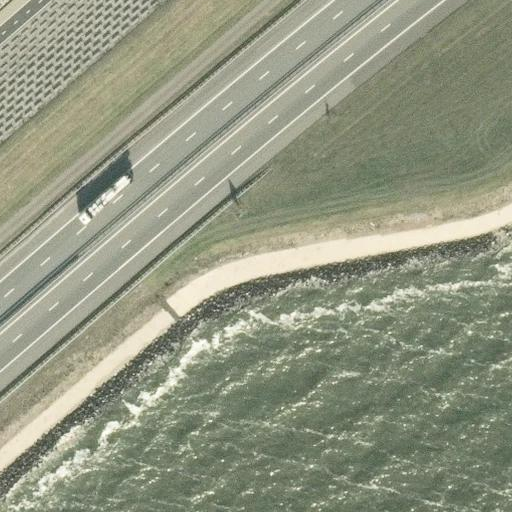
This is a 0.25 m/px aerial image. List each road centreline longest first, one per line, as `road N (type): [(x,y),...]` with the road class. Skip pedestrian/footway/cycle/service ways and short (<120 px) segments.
road 1 (motorway): [(0,354),(131,240),(437,0)]
road 2 (motorway): [(345,0),(0,302)]
